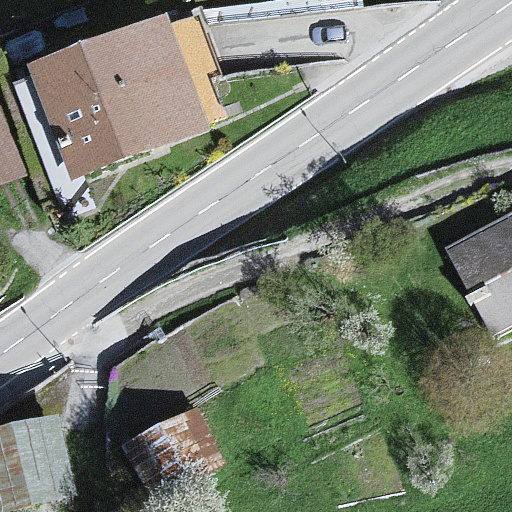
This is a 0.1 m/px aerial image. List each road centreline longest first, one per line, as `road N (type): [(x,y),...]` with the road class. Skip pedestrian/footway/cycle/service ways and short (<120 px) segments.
road 1 (tertiary): [(511,1),(0,354)]
road 2 (track): [(94,358),(161,317),(511,188)]
